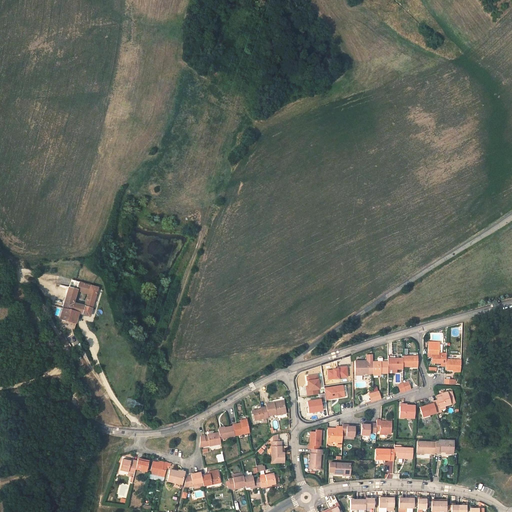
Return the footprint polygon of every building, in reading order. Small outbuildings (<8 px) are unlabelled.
[(80,302),(84,289),(87,280),(79,277),(76,287),(70,308),(86,314),(91,315),(93,306),(80,302)] [(87,280),(84,289),(97,293),(93,306),(91,315),(94,315),(93,319),(97,319),(98,319),(106,292),(107,286),(87,280)] [(83,323),(86,314),(70,308),(66,318),(83,323)] [(441,365),(445,365),(446,357),(446,351),(442,351),(442,345),(441,345),(439,345),(439,341),(428,341),(428,352),(432,352),(432,357),(432,363),(441,363),(441,365)] [(374,363),(374,355),(368,355),(368,362),(356,362),(357,375),(374,375),(374,373),(374,363)] [(403,356),(403,358),(403,367),(411,366),(411,368),(418,368),(418,356),(403,356)] [(445,368),(452,368),(461,368),(461,358),(446,357),(445,365),(445,368)] [(404,368),(403,367),(403,358),(389,359),(389,362),(389,369),(396,368),(404,368)] [(374,363),(374,373),(381,373),(389,374),(389,369),(389,362),(374,363)] [(307,385),(306,386),(307,395),(319,394),(318,389),(320,389),(318,374),(306,375),(307,385)] [(324,387),(326,400),(345,397),(343,384),(324,387)] [(438,399),(437,397),(433,399),(434,403),(438,413),(443,412),(442,410),(442,407),(446,405),(457,402),(453,391),(441,394),(442,397),(438,399)] [(308,412),(322,411),(321,398),(307,399),(308,412)] [(430,404),(421,408),(424,418),(432,415),(438,413),(434,403),(430,404)] [(286,415),(284,404),(275,406),(275,404),(266,406),(266,409),(268,418),(276,416),(277,417),(286,415)] [(416,405),(406,404),(407,406),(401,406),(401,417),(416,418),(416,405)] [(268,418),(266,409),(262,409),(263,411),(254,412),(256,422),(269,419),(268,418)] [(381,432),(381,433),(390,433),(393,433),(393,421),(382,421),(381,420),(378,420),(378,423),(378,432),(381,432)] [(243,426),(242,426),(235,427),(235,429),(237,438),(245,437),(245,434),(251,433),(248,422),(243,423),(243,426)] [(378,432),(378,423),(372,424),(372,425),(363,425),(363,436),(372,436),(372,433),(378,433),(378,432)] [(344,428),(344,434),(348,434),(348,437),(356,437),(356,427),(350,428),(349,425),(344,425),(344,428)] [(334,445),(334,444),(334,441),(341,441),(341,444),(344,444),(344,440),(344,434),(344,428),(340,428),(340,430),(330,430),(329,445),(334,445)] [(221,435),(222,442),(237,438),(235,429),(220,431),(221,435)] [(309,450),(314,450),(322,451),(322,447),(323,447),(324,432),(317,431),(317,433),(312,433),(312,446),(310,446),(309,450)] [(208,434),(209,439),(211,447),(211,448),(223,445),(222,442),(221,435),(216,436),(215,433),(208,434)] [(441,451),(449,451),(454,452),(455,438),(442,437),(442,439),(437,439),(437,440),(437,452),(441,452),(441,451)] [(419,453),(426,453),(437,453),(437,452),(437,440),(419,440),(419,453)] [(285,455),(284,453),(284,443),(282,443),(274,443),(275,464),(287,464),(287,455),(285,455)] [(396,446),(396,449),(396,456),(400,456),(400,458),(415,458),(416,447),(396,446)] [(396,449),(378,448),(377,464),(379,464),(381,462),(384,463),(387,460),(396,461),(396,456),(396,449)] [(322,451),(314,450),(314,456),(313,456),(312,471),(322,471),(323,456),(324,457),(324,451),(322,451)] [(132,463),(126,462),(123,461),(121,472),(122,472),(131,474),(131,470),(137,471),(139,463),(133,461),(132,463)] [(139,463),(137,471),(142,472),(147,473),(149,473),(151,463),(140,461),(139,463)] [(166,463),(166,465),(161,464),(161,466),(155,465),(153,475),(167,478),(170,464),(166,463)] [(336,476),(345,477),(346,474),(353,474),(353,465),(332,464),(332,474),(336,474),(336,476)] [(169,482),(184,486),(186,476),(180,474),(180,472),(172,470),(169,482)] [(205,484),(206,488),(223,484),(220,472),(211,474),(211,477),(204,478),(205,484)] [(195,486),(205,484),(204,478),(203,474),(193,476),(193,478),(189,478),(187,489),(195,487),(195,486)] [(268,480),(262,481),(263,489),(263,490),(270,488),(269,487),(274,486),(278,486),(278,484),(276,476),(268,477),(268,480)] [(257,490),(263,489),(262,481),(261,480),(256,481),(255,477),(246,479),(248,487),(248,489),(252,488),(256,487),(257,490)] [(368,497),(365,497),(365,498),(365,499),(365,507),(374,507),(374,497),(368,497)] [(411,498),(407,497),(407,507),(415,508),(415,503),(414,498),(411,498)] [(365,507),(365,499),(361,499),(357,499),(357,509),(365,509),(365,507)] [(423,500),(420,500),(420,503),(420,509),(423,509),(429,509),(428,500),(423,500)] [(448,511),(448,503),(441,503),(440,511),(448,511)]
